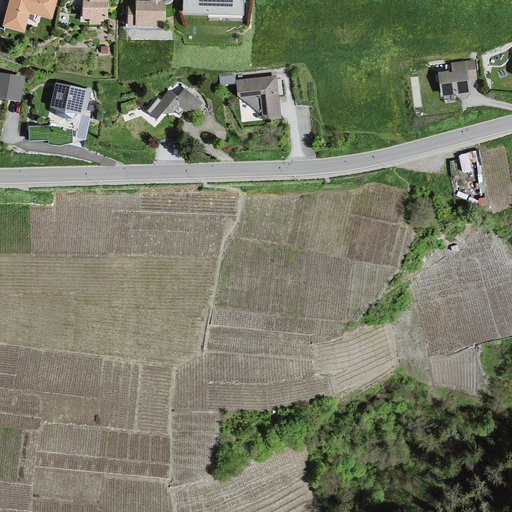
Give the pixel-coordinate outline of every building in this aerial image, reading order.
[(10,0),(3,30),(24,35),(30,15),(50,20),(54,0),(10,0)] [(78,0),(78,18),(104,19),(104,0),(78,0)] [(127,1),(127,30),(166,30),(166,0),(144,0),(145,1),(127,1)] [(246,0),(183,0),(183,18),(246,18),(246,0)] [(449,72),(435,74),(438,97),(454,95),(455,98),(459,99),(463,99),(467,95),(466,80),(475,78),(474,61),(448,64),(449,72)] [(24,78),(0,74),(0,99),(21,102),(24,78)] [(274,77),(234,82),(235,101),(255,97),(257,115),(264,121),(277,120),(274,77)] [(90,91),(56,84),(51,108),(79,113),(82,109),(86,110),(90,91)] [(168,91),(152,109),(160,116),(170,115),(176,109),(184,113),(192,113),(200,104),(183,91),(174,97),(168,91)] [(29,124),(29,139),(52,138),(52,142),(72,141),(72,132),(54,132),(53,123),(29,124)] [(463,170),(472,168),(468,150),(459,152),(463,170)]
